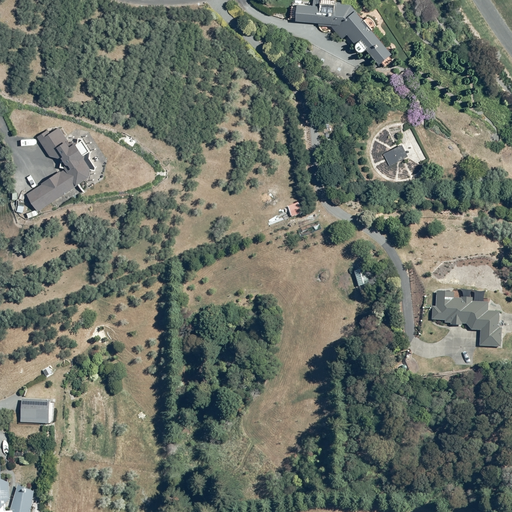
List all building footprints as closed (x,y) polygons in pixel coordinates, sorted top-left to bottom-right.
[(373,28),(378,24),(369,13),(364,17),(350,1),(338,0),(312,0),(312,3),(296,1),(295,19),(328,22),(334,30),(342,38),(347,34),(362,50),(366,47),(379,62),(393,51),(373,28)] [(85,153),(89,150),(82,137),(77,140),(73,132),(66,136),(60,125),(49,132),(48,130),(38,136),(49,155),(61,157),(59,167),(65,168),(25,191),(36,210),(79,184),(97,173),(85,153)] [(408,155),(412,163),(427,156),(413,130),(398,137),(402,143),(383,153),(389,165),(408,155)] [(299,198),(281,207),(288,221),(306,212),(299,198)] [(502,333),(502,328),(499,327),(500,310),(488,309),(488,302),(472,300),(473,297),(461,296),(461,292),(434,290),(432,319),(445,320),(444,322),(451,322),(451,325),(463,326),(463,323),(469,324),(468,329),(481,329),(480,345),(501,346),(502,333)] [(20,421),(40,422),(40,430),(48,430),(49,415),(49,399),(21,398),(20,421)] [(0,455),(0,511),(30,511),(34,488),(17,485),(13,510),(6,510),(3,506),(10,500),(10,481),(0,480),(1,455),(0,455)]
